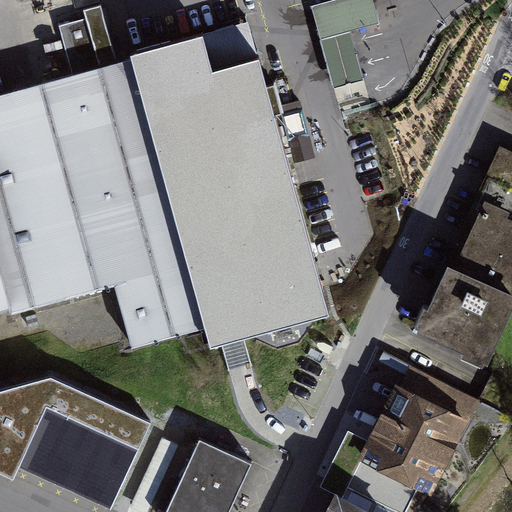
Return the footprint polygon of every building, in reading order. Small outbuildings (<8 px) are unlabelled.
[(72,0),(75,8),(99,2),(98,0),(72,0)] [(375,8),(372,0),(330,0),(311,5),(316,25),(320,39),(350,30),(379,22),(375,8)] [(0,94),(0,268),(10,304),(12,311),(115,283),(132,346),(206,325),(132,58),(117,62),(101,4),(84,9),(87,18),(59,25),(72,74),(26,87),(0,94)] [(252,15),(234,17),(236,31),(254,29),(252,15)] [(350,30),(320,39),(324,51),(330,74),(334,87),(363,79),(360,66),(353,43),(350,30)] [(132,58),(206,325),(211,344),(329,312),(275,114),(282,112),(274,84),(267,86),(259,55),(212,68),(203,32),(131,52),(132,58)] [(511,309),(511,152),(502,148),(414,336),(485,368),(511,309)] [(0,306),(10,304),(0,268),(0,306)] [(399,368),(328,511),(419,511),(432,498),(477,408),(399,368)] [(51,375),(0,389),(0,471),(14,477),(18,466),(111,509),(151,421),(51,375)] [(228,511),(252,461),(200,437),(164,511),(228,511)]
